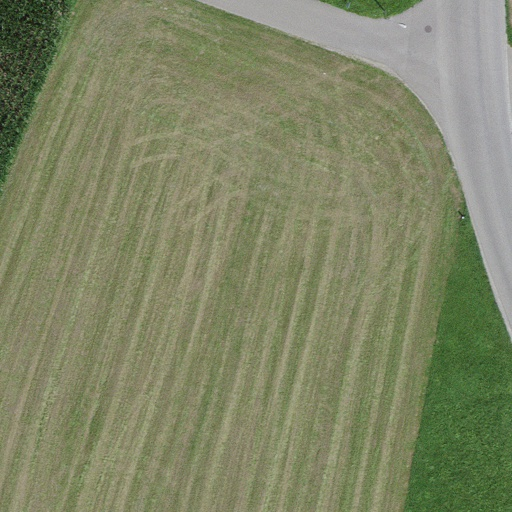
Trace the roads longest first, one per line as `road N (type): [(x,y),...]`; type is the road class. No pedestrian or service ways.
road 1 (residential): [(260,0),(410,55),(482,68)]
road 2 (tertiary): [(482,68),(511,224)]
